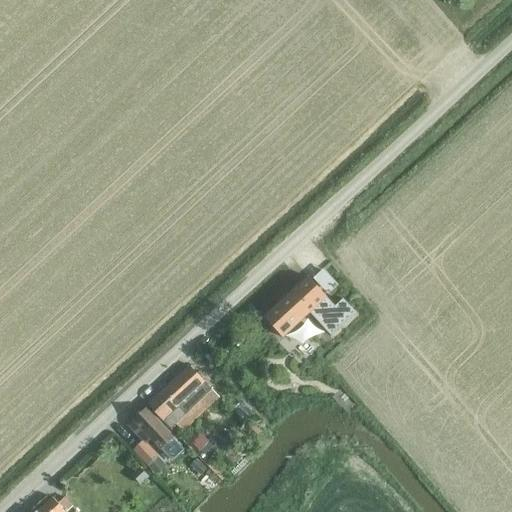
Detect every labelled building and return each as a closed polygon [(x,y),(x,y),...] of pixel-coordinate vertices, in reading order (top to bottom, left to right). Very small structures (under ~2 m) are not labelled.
[(323,270),(313,279),(328,295),(338,286),(323,270)] [(264,319),(278,334),(287,327),(286,326),(305,309),(309,313),(331,336),(356,314),(343,299),(335,307),(327,299),(326,298),(308,278),(264,319)] [(212,391),(189,366),(147,405),(171,431),(212,391)] [(146,411),(128,427),(146,446),(150,441),(159,451),(170,463),(183,451),(172,439),(146,411)] [(220,446),(210,437),(199,450),(208,458),(220,446)] [(154,459),(145,449),(137,455),(147,465),(154,459)] [(195,460),(190,465),(200,476),(206,470),(195,460)] [(140,467),(132,476),(140,484),(149,476),(140,467)] [(53,498),(38,511),(67,511),(73,507),(66,499),(60,505),(53,498)]
